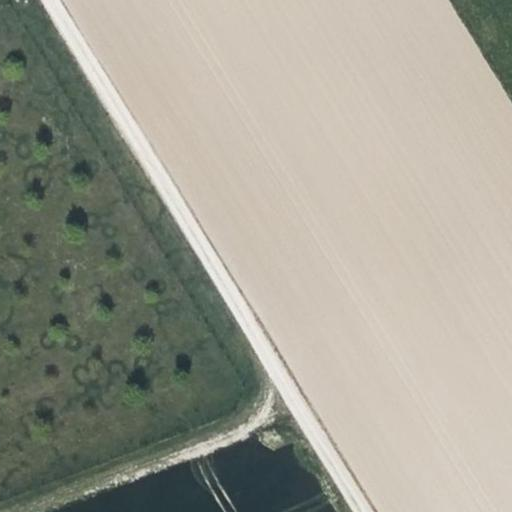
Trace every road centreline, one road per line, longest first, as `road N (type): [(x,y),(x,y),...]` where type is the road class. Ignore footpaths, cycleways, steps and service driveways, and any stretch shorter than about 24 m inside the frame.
road 1 (track): [(357,511),(40,0)]
road 2 (track): [(37,511),(227,442),(256,422),(277,382)]
